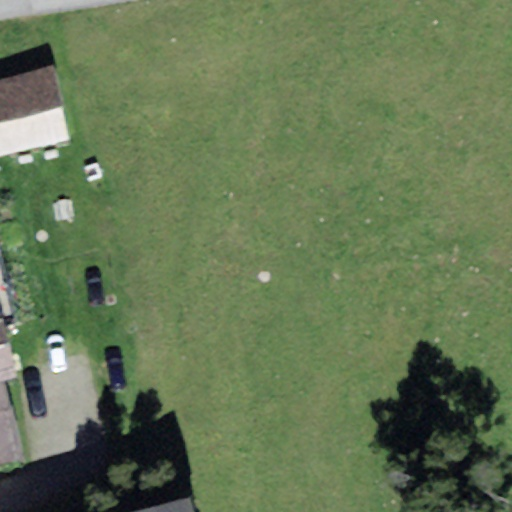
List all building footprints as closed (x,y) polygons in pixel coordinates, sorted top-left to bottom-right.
[(56,65),(0,77),(0,158),(73,141),(56,65)] [(0,307),(1,308),(14,305),(0,244),(0,307)] [(0,307),(0,380),(4,380),(20,378),(1,308),(0,307)] [(4,380),(0,380),(0,465),(23,460),(4,380)] [(194,511),(190,497),(132,511),(194,511)]
